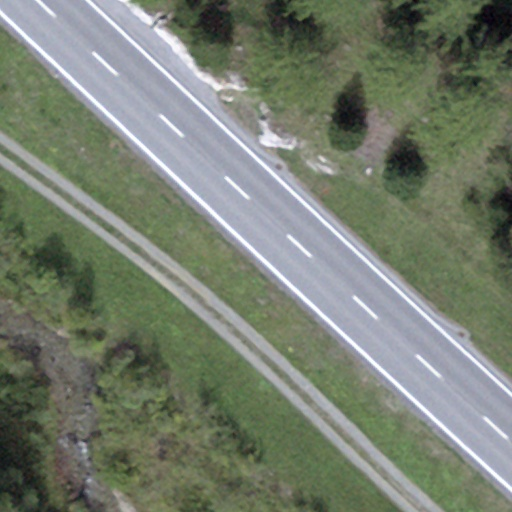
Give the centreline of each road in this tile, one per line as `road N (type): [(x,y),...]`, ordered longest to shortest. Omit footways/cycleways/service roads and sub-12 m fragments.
road 1 (primary): [(511,435),(40,0)]
road 2 (track): [(0,145),(180,280),(436,511)]
